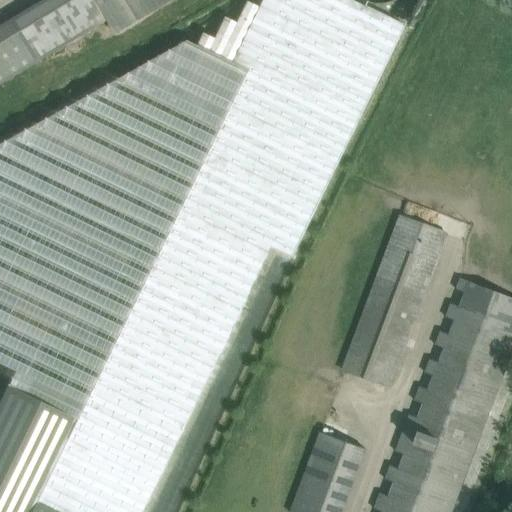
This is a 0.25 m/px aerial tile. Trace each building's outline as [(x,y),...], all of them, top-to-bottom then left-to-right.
[(79,419),(38,503),(55,511),(142,511),(271,247),(291,257),(404,25),(351,0),(263,0),(260,7),(247,2),(237,23),(225,18),(215,39),(202,34),(196,45),(233,63),(230,70),(246,78),(79,419)] [(94,0),(107,21),(116,36),(174,0),(94,0)] [(0,144),(0,363),(17,372),(10,386),(79,419),(246,78),(230,70),(233,63),(196,45),(187,41),(180,45),(0,144)] [(389,387),(446,233),(401,216),(343,370),(389,387)] [(511,231),(494,226),(478,277),(511,287),(511,231)] [(511,297),(461,279),(373,511),(450,511),(511,349),(511,297)] [(10,386),(0,406),(0,511),(34,511),(38,505),(38,503),(79,419),(10,386)] [(341,511),(366,450),(321,433),(289,511),(341,511)] [(55,511),(38,503),(38,505),(34,511),(55,511)]
